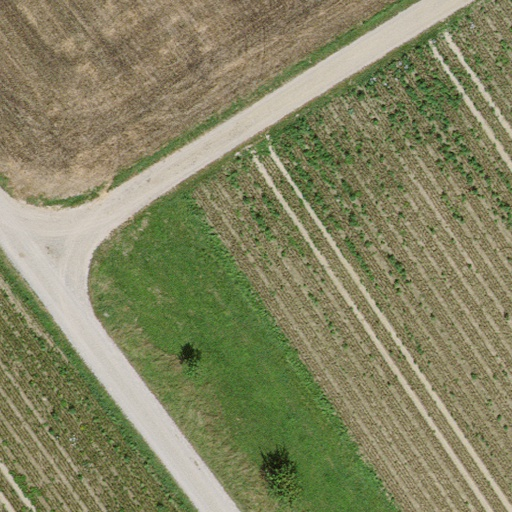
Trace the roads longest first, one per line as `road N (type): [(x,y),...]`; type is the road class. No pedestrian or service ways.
road 1 (track): [(448,0),(31,259)]
road 2 (track): [(210,511),(0,221)]
